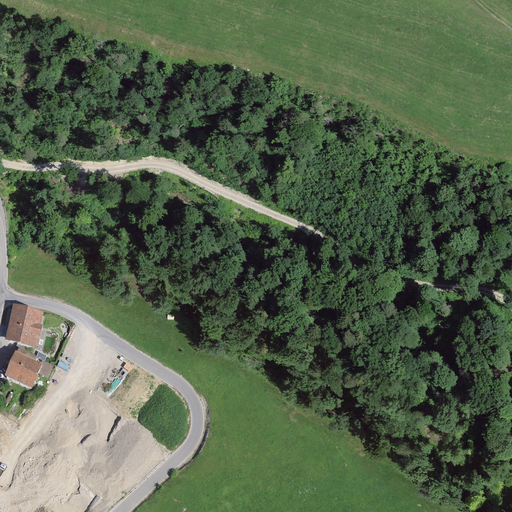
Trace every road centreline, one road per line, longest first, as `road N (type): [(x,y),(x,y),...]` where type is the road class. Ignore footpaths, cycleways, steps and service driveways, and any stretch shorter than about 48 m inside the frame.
road 1 (track): [(511,304),(486,291),(363,268),(306,228),(175,168),(103,173),(0,162)]
road 2 (residential): [(119,511),(195,434),(189,393),(75,316),(0,296)]
